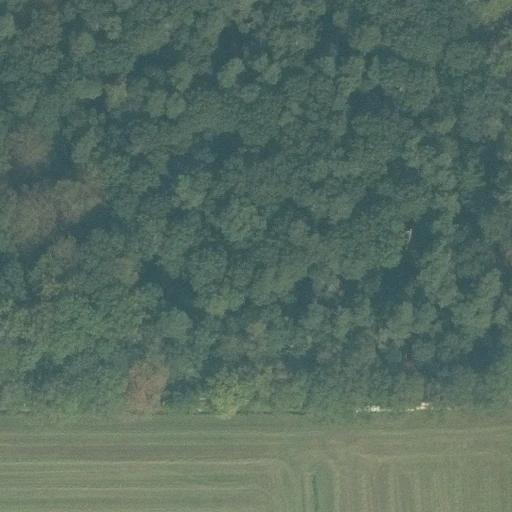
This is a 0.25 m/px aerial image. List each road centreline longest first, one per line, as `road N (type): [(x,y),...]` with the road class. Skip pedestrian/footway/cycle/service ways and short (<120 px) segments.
road 1 (track): [(511,381),(107,385)]
road 2 (track): [(388,0),(511,258)]
road 3 (track): [(107,385),(0,262)]
